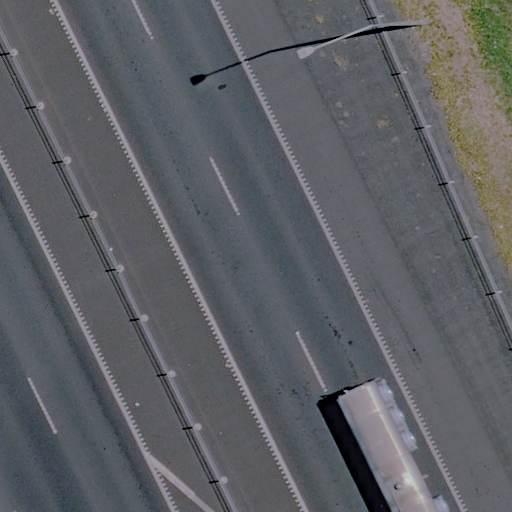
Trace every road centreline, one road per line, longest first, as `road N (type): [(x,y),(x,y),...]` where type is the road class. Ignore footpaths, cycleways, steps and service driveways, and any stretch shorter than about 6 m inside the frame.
road 1 (motorway): [(164,0),(410,511)]
road 2 (motorway): [(109,511),(0,285)]
